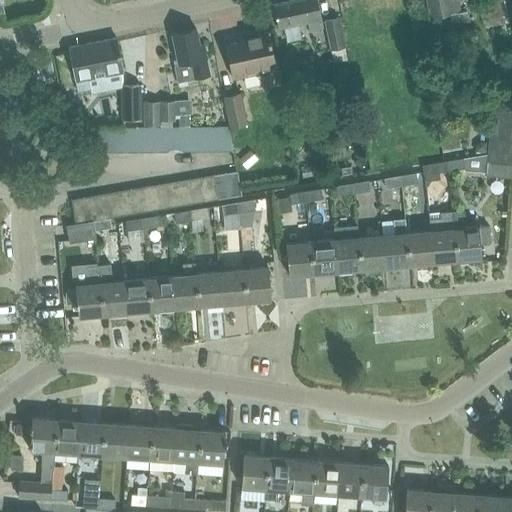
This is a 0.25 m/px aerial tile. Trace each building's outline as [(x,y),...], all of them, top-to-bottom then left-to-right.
[(323,26),(321,15),(317,0),(293,0),(273,4),(278,27),(308,21),(309,29),(323,26)] [(426,0),(430,17),(449,13),(461,11),(458,0),(426,0)] [(511,4),(511,0),(479,0),(484,28),(511,22),(511,4)] [(326,20),(332,49),(345,46),(338,18),(326,20)] [(205,59),(207,58),(204,43),(199,44),(196,28),(172,33),(178,64),(174,65),(178,82),(209,76),(205,59)] [(268,31),(248,35),(249,39),(239,41),(225,44),(233,78),(259,72),(261,80),(264,82),(272,80),(274,77),(273,69),(276,68),(268,31)] [(463,51),(483,46),(480,32),(460,37),(463,51)] [(117,38),(69,47),(77,90),(90,88),(88,78),(123,71),(117,38)] [(122,85),(122,119),(140,119),(140,85),(122,85)] [(225,97),(232,127),(247,123),(240,93),(225,97)] [(161,124),(161,128),(169,128),(172,128),(172,120),(175,120),(175,101),(145,101),(145,124),(161,124)] [(511,109),(490,114),(490,124),(511,125),(511,109)] [(190,126),(189,115),(179,115),(179,127),(190,126)] [(339,125),(343,127),(348,126),(350,122),(349,117),(345,115),(340,116),(338,120),(339,125)] [(511,125),(490,124),(489,136),(511,137),(511,125)] [(205,152),(217,151),(217,127),(204,128),(205,152)] [(217,127),(217,151),(233,151),(229,127),(217,127)] [(133,152),(133,128),(121,129),(121,153),(133,152)] [(133,152),(145,152),(144,128),(133,128),(133,152)] [(145,152),(157,152),(157,128),(144,128),(145,152)] [(157,128),(157,152),(169,152),(169,128),(161,128),(157,128)] [(172,128),(169,128),(169,152),(181,152),(181,128),(172,128)] [(193,128),(181,128),(181,152),(193,152),(193,128)] [(193,128),(193,152),(205,152),(204,128),(193,128)] [(85,153),(97,153),(97,129),(84,129),(85,153)] [(109,153),(109,129),(97,129),(97,153),(109,153)] [(109,153),(121,153),(121,129),(109,129),(109,153)] [(345,137),(339,130),(333,136),(339,142),(345,137)] [(511,137),(489,136),(488,148),(511,149),(511,137)] [(486,141),(480,140),(475,145),(475,152),(485,153),(486,141)] [(487,160),(511,161),(511,149),(488,148),(487,160)] [(247,169),(259,159),(251,149),(239,159),(247,169)] [(448,170),(464,168),(463,159),(446,161),(448,170)] [(511,170),(511,161),(487,160),(486,176),(511,178),(511,170)] [(448,170),(446,161),(422,165),(425,182),(441,179),(439,172),(448,170)] [(225,173),(229,196),(241,194),(237,171),(225,173)] [(415,172),(399,175),(401,185),(417,182),(415,172)] [(229,196),(225,173),(214,175),(218,198),(229,196)] [(218,198),(214,175),(202,177),(206,200),(218,198)] [(401,185),(399,175),(384,178),(385,188),(401,185)] [(206,200),(202,177),(190,179),(194,202),(206,200)] [(194,202),(190,179),(179,181),(183,204),(194,202)] [(183,204),(179,181),(167,183),(170,206),(183,204)] [(368,181),(352,183),(354,193),(370,191),(368,181)] [(154,185),(158,208),(170,206),(167,183),(154,185)] [(354,193),(352,183),(336,186),(338,196),(354,193)] [(143,187),(146,210),(158,208),(154,185),(143,187)] [(146,210),(143,187),(131,189),(135,212),(146,210)] [(120,191),(124,214),(135,212),(131,189),(120,191)] [(322,189),(304,192),(306,202),(323,199),(322,189)] [(124,214),(120,191),(107,194),(111,216),(124,214)] [(306,202),(304,192),(289,194),(291,205),(306,202)] [(111,216),(107,194),(95,196),(99,218),(109,217),(111,216)] [(99,218),(95,196),(84,197),(88,220),(93,219),(99,218)] [(289,196),(277,198),(279,213),(292,211),(289,196)] [(71,200),(75,223),(88,220),(84,197),(71,200)] [(238,203),(239,212),(255,209),(253,200),(238,203)] [(239,212),(238,203),(222,205),(223,215),(239,212)] [(316,203),(309,203),(310,213),(317,212),(316,203)] [(205,207),(190,209),(191,219),(207,216),(205,207)] [(191,219),(190,209),(174,212),(176,222),(191,219)] [(488,225),(478,226),(466,227),(465,210),(452,211),(457,260),(481,258),(480,243),(490,242),(488,225)] [(457,260),(452,211),(429,213),(430,229),(433,262),(457,260)] [(157,215),(141,218),(143,228),(159,225),(157,215)] [(109,217),(99,218),(93,219),(94,230),(111,227),(109,217)] [(127,230),(143,228),(141,218),(125,220),(127,230)] [(394,232),(382,234),(385,267),(409,265),(406,231),(405,218),(393,220),(394,232)] [(69,243),(89,239),(95,239),(94,230),(93,219),(88,220),(75,223),(66,225),(69,243)] [(361,269),(358,236),(358,225),(333,227),(334,238),(337,271),(361,269)] [(409,265),(433,262),(430,229),(406,231),(409,265)] [(361,269),(385,267),(382,234),(358,236),(361,269)] [(310,240),(313,273),(337,271),(334,238),(310,240)] [(289,275),(313,273),(310,240),(286,242),(289,275)] [(175,308),(198,306),(196,274),(195,262),(183,263),(183,275),(172,276),(175,308)] [(66,291),(67,303),(77,302),(78,317),(103,314),(98,266),(97,266),(97,263),(72,265),(74,285),(75,284),(76,290),(66,291)] [(103,314),(127,312),(124,280),(112,281),(110,264),(98,266),(103,314)] [(271,299),(269,279),(268,267),(243,269),(246,301),(271,299)] [(222,304),(246,301),(243,269),(219,271),(222,304)] [(222,304),(219,271),(196,274),(198,306),(222,304)] [(151,310),(175,308),(172,276),(148,278),(151,310)] [(124,280),(127,312),(151,310),(148,278),(124,280)] [(54,451),(57,419),(32,418),(30,450),(42,451),(40,468),(40,482),(20,481),(18,497),(50,499),(51,489),(52,467),(54,451)] [(80,421),(57,419),(54,451),(52,467),(77,468),(78,452),(80,421)] [(105,423),(80,421),(78,452),(102,454),(105,423)] [(28,435),(29,424),(17,423),(16,435),(28,435)] [(126,456),(128,425),(105,423),(102,454),(126,456)] [(126,456),(150,457),(152,426),(128,425),(126,456)] [(173,469),(174,459),(176,428),(152,426),(150,457),(149,468),(173,469)] [(197,474),(198,461),(200,430),(176,428),(174,459),(186,460),(185,473),(197,474)] [(223,463),(223,451),(225,431),(200,430),(198,461),(223,463)] [(20,469),(21,455),(11,454),(9,468),(20,469)] [(241,487),(266,488),(268,456),(243,455),(241,487)] [(289,490),(292,458),(268,456),(266,488),(265,500),(278,500),(278,489),(289,490)] [(312,505),(313,492),(316,460),(292,458),(289,490),(302,491),(301,505),(312,505)] [(337,494),(340,462),(316,460),(313,492),(337,494)] [(337,494),(361,495),(364,463),(340,462),(337,494)] [(388,465),(364,463),(361,495),(386,497),(388,465)] [(439,491),(431,491),(429,511),(453,511),(455,493),(455,486),(439,485),(439,491)] [(131,504),(146,505),(147,496),(147,488),(138,487),(137,495),(132,495),(131,504)] [(198,487),(196,499),(196,509),(225,511),(226,501),(211,500),(204,499),(205,488),(198,487)] [(67,500),(68,491),(51,489),(50,499),(67,500)] [(406,489),(405,509),(404,511),(429,511),(431,491),(406,489)] [(172,492),(172,497),(171,507),(196,509),(196,499),(184,498),(185,492),(172,492)] [(477,511),(479,494),(455,493),(453,511),(477,511)] [(501,511),(503,496),(479,494),(477,511),(501,511)] [(164,497),(147,496),(146,505),(171,507),(172,497),(164,497)] [(511,511),(511,496),(503,496),(501,511),(511,511)] [(98,509),(99,498),(83,497),(82,507),(98,509)] [(116,499),(99,498),(98,509),(115,510),(116,499)]
